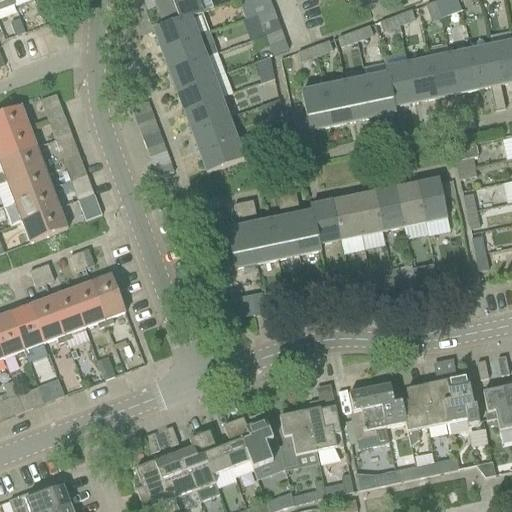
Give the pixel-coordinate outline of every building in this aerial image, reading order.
[(0,0),(0,14),(14,9),(10,0),(0,0)] [(152,0),(155,8),(177,0),(152,0)] [(194,0),(177,0),(155,8),(163,29),(200,15),(194,0)] [(248,0),(251,8),(268,2),(267,0),(248,0)] [(440,22),(460,15),(454,0),(447,0),(434,5),(440,22)] [(430,25),(440,22),(434,5),(424,8),(430,25)] [(244,22),(242,23),(245,33),(258,28),(276,22),(272,12),(254,18),(244,22)] [(414,23),(410,14),(394,20),(397,29),(407,26),(414,23)] [(160,53),(208,35),(200,15),(163,29),(152,33),(160,53)] [(33,19),(20,24),(24,36),(37,31),(33,19)] [(382,35),(397,29),(394,20),(378,26),(382,35)] [(14,40),(24,36),(19,22),(8,26),(14,40)] [(407,26),(397,29),(399,38),(409,36),(407,26)] [(372,39),(368,30),(352,35),(356,45),(372,39)] [(265,50),(283,43),(280,32),(261,39),(265,50)] [(167,74),(216,56),(208,35),(160,53),(167,74)] [(357,53),(356,45),(352,35),(336,41),(340,50),(343,49),(343,56),(357,53)] [(511,45),(509,35),(488,39),(499,89),(510,86),(511,93),(511,45)] [(504,112),(499,89),(488,39),(487,39),(489,49),(469,53),(477,93),(489,90),(494,114),(504,112)] [(331,54),(328,45),(311,51),(315,60),(331,54)] [(299,66),(315,60),(311,51),(296,57),(299,66)] [(456,97),(477,93),(469,53),(448,58),(456,97)] [(448,58),(426,62),(435,102),(456,97),(448,58)] [(205,60),(167,74),(175,95),(213,80),(205,60)] [(259,87),(273,81),(269,61),(253,67),(259,87)] [(413,107),(435,102),(426,62),(405,67),(413,107)] [(393,111),(413,107),(405,67),(384,72),(393,117),(394,117),(393,111)] [(372,121),(393,117),(384,72),(382,72),(384,78),(364,82),(372,121)] [(231,97),(223,77),(223,76),(213,80),(175,95),(182,115),(231,97)] [(351,126),(372,121),(364,82),(342,87),(351,126)] [(329,130),(351,126),(342,87),(321,91),(329,130)] [(308,135),(329,130),(321,91),(300,96),(301,105),(303,112),(308,135)] [(220,101),(231,97),(182,115),(190,136),(227,122),(220,101)] [(42,113),(59,107),(55,98),(39,104),(42,113)] [(134,121),(150,115),(146,105),(130,111),(134,121)] [(301,105),(289,107),(291,115),(303,112),(301,105)] [(0,140),(33,129),(30,122),(25,123),(20,110),(0,117),(0,140)] [(280,115),(264,120),(267,130),(282,125),(280,115)] [(198,156),(235,142),(227,122),(190,136),(198,156)] [(141,141),(157,135),(154,126),(138,132),(141,141)] [(30,138),(35,136),(33,129),(0,140),(0,164),(35,151),(30,138)] [(54,144),(70,138),(67,129),(51,135),(54,144)] [(58,154),(74,148),(70,138),(54,144),(58,154)] [(511,142),(511,140),(503,142),(506,161),(511,160),(511,142)] [(243,163),(235,144),(235,142),(198,156),(205,177),(243,163)] [(149,161),(165,155),(161,146),(145,152),(149,161)] [(471,161),(475,160),(473,148),(451,153),(456,173),(473,170),(471,161)] [(45,162),(40,164),(35,151),(0,164),(0,172),(2,176),(0,177),(0,187),(48,169),(45,162)] [(156,182),(172,175),(169,166),(153,172),(156,182)] [(45,179),(51,177),(48,169),(0,187),(0,188),(5,186),(13,206),(50,192),(45,179)] [(82,169),(66,175),(69,185),(85,179),(82,169)] [(458,184),(475,180),(473,170),(456,173),(458,184)] [(73,195),(89,189),(85,179),(69,185),(73,194),(73,195)] [(447,223),(442,202),(438,183),(415,188),(424,228),(447,223)] [(69,185),(61,188),(64,197),(73,194),(69,185)] [(402,233),(424,228),(415,188),(394,192),(402,233)] [(60,203),(55,205),(50,192),(13,206),(20,226),(63,210),(60,203)] [(381,237),(402,233),(394,192),(373,197),(381,237)] [(311,216),(299,218),(294,195),(285,197),(298,259),(319,255),(311,216)] [(276,264),(298,259),(285,197),(275,199),(280,223),(268,225),(276,264)] [(360,241),(381,237),(373,197),(352,201),(360,241)] [(464,217),(475,214),(472,198),(461,200),(464,217)] [(339,246),(360,241),(352,201),(331,205),(339,246)] [(268,225),(257,227),(252,204),(242,206),(255,268),(276,264),(268,225)] [(318,250),(339,246),(331,205),(310,210),(311,216),(319,255),(318,250)] [(233,273),(255,268),(242,206),(232,208),(237,231),(225,234),(233,273)] [(84,225),(101,219),(97,209),(81,215),(84,225)] [(61,219),(66,217),(63,210),(20,226),(28,247),(66,232),(61,219)] [(475,214),(464,217),(467,234),(478,232),(477,223),(475,214)] [(473,259),(483,257),(480,240),(469,243),(473,259)] [(84,272),(93,269),(87,253),(78,256),(84,272)] [(75,276),(84,272),(78,256),(68,260),(75,276)] [(476,276),(487,274),(483,257),(473,259),(476,276)] [(47,268),(37,271),(43,288),(53,284),(47,268)] [(432,268),(411,272),(414,287),(417,300),(428,298),(429,297),(438,296),(434,279),(432,268)] [(37,271),(28,275),(34,291),(43,288),(37,271)] [(393,291),(404,289),(400,271),(389,274),(393,291)] [(382,293),(393,291),(389,274),(378,276),(382,293)] [(447,294),(447,293),(444,277),(434,279),(438,296),(447,294)] [(111,322),(124,317),(110,279),(96,284),(95,279),(87,282),(105,329),(113,327),(111,322)] [(350,300),(360,298),(357,281),(347,283),(350,300)] [(98,332),(105,329),(87,282),(80,284),(82,290),(69,295),(83,331),(96,327),(98,332)] [(340,302),(350,300),(347,283),(336,285),(340,302)] [(47,297),(65,345),(72,342),(70,336),(83,331),(69,295),(56,300),(54,294),(47,297)] [(27,304),(43,347),(56,342),(58,347),(65,345),(47,297),(40,300),(42,305),(29,310),(27,304)] [(265,317),(286,313),(283,298),(262,302),(265,317)] [(22,313),(9,318),(25,360),(27,367),(47,359),(43,347),(27,304),(19,307),(22,313)] [(9,318),(0,320),(0,356),(2,362),(15,357),(17,363),(25,360),(9,318)] [(499,380),(508,378),(504,360),(496,362),(499,380)] [(479,384),(487,382),(483,365),(475,366),(479,384)] [(445,385),(436,387),(434,380),(423,383),(425,389),(424,389),(429,410),(422,412),(426,432),(446,427),(442,408),(449,406),(445,385)] [(449,406),(442,408),(446,427),(448,439),(464,436),(467,428),(478,426),(474,409),(472,410),(466,381),(456,383),(455,383),(445,385),(449,406)] [(57,384),(47,387),(53,403),(63,400),(57,384)] [(398,399),(391,400),(388,388),(367,393),(372,414),(380,412),(385,432),(404,428),(405,436),(406,436),(398,399)] [(422,412),(429,410),(424,389),(405,393),(405,397),(398,399),(406,436),(409,450),(417,444),(415,434),(426,432),(422,412)] [(511,389),(502,392),(505,412),(511,410),(511,389)] [(511,410),(505,412),(502,392),(481,396),(487,424),(495,422),(498,435),(511,432),(511,410)] [(367,393),(347,397),(353,424),(351,424),(355,446),(357,453),(377,449),(388,447),(385,432),(380,412),(372,414),(367,393)] [(22,415),(32,412),(25,395),(16,399),(22,415)] [(13,419),(22,415),(16,399),(7,402),(13,419)] [(334,411),(319,414),(317,404),(308,406),(309,414),(299,416),(304,438),(312,436),(316,456),(342,450),(334,411)] [(299,416),(278,421),(282,440),(280,441),(281,450),(279,453),(283,471),(283,474),(284,475),(298,472),(295,460),(316,456),(312,436),(304,438),(299,416)] [(266,453),(274,450),(262,418),(243,425),(250,443),(241,446),(248,465),(251,473),(271,465),(266,453)] [(250,443),(243,425),(242,423),(222,431),(226,442),(219,445),(229,473),(248,465),(241,446),(250,443)] [(351,424),(344,426),(349,448),(355,446),(351,424)] [(169,450),(177,447),(171,430),(163,433),(169,450)] [(219,445),(212,448),(208,436),(188,444),(191,451),(196,464),(204,460),(211,480),(229,473),(219,445)] [(150,457),(158,454),(151,438),(144,440),(150,457)] [(191,451),(172,458),(180,478),(188,476),(199,505),(207,502),(218,498),(211,480),(204,460),(196,464),(191,451)] [(188,476),(180,478),(172,458),(153,466),(160,486),(169,483),(176,502),(195,495),(199,505),(188,476)] [(454,462),(433,467),(435,478),(456,474),(454,462)] [(153,466),(134,473),(140,491),(134,493),(141,511),(149,511),(176,502),(169,483),(160,486),(153,466)] [(494,479),(491,466),(475,470),(484,482),(494,479)] [(416,483),(435,478),(433,467),(413,471),(416,483)] [(397,487),(416,483),(413,471),(394,475),(397,487)] [(377,491),(397,487),(394,475),(374,479),(377,491)] [(352,496),(352,495),(348,478),(340,480),(342,488),(323,491),(325,502),(352,496)] [(323,491),(322,492),(321,484),(313,486),(315,495),(316,504),(325,502),(323,491)] [(62,490),(51,495),(49,489),(8,505),(10,511),(64,511),(70,510),(62,490)] [(304,497),(290,501),(292,509),(306,506),(316,504),(315,495),(304,497)] [(265,511),(287,511),(293,510),(292,509),(290,501),(289,497),(264,506),(264,507),(265,511)]
